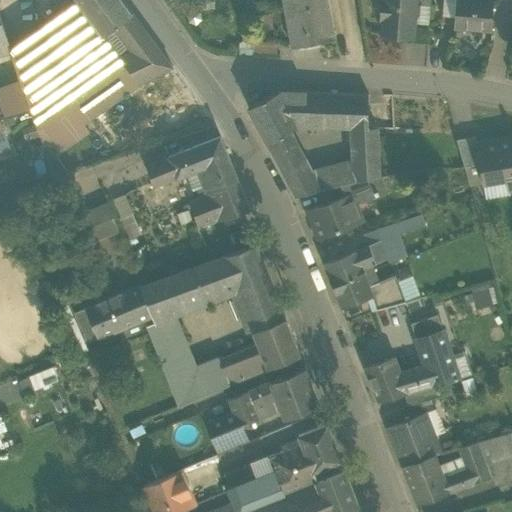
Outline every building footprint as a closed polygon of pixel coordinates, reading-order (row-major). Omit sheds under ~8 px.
[(132,13),(122,0),(78,0),(79,1),(104,34),(113,27),(132,13)] [(283,0),(292,47),(334,40),(326,0),(283,0)] [(385,0),(385,1),(382,0),(381,17),(384,17),(383,34),(412,36),(412,24),(413,13),(416,13),(416,4),(416,0),(385,0)] [(492,0),(443,0),(442,15),(455,16),(454,28),(490,30),(492,0)] [(79,1),(69,7),(72,11),(44,33),(68,62),(104,34),(79,1)] [(413,13),(412,24),(429,25),(430,5),(416,4),(416,13),(413,13)] [(104,34),(68,62),(44,33),(72,11),(69,7),(30,35),(30,36),(73,97),(122,62),(123,63),(124,63),(124,62),(118,54),(128,46),(123,39),(113,27),(104,34)] [(132,13),(113,27),(123,39),(141,25),(132,13)] [(0,55),(11,52),(12,52),(11,49),(0,16),(0,55)] [(30,35),(11,49),(12,52),(11,52),(35,124),(73,97),(30,36),(30,35)] [(150,37),(132,51),(128,46),(118,54),(124,62),(124,63),(138,83),(139,82),(172,67),(150,37)] [(276,42),(243,41),(243,51),(276,52),(276,42)] [(73,97),(35,124),(47,161),(47,162),(89,132),(84,125),(141,84),(139,82),(138,83),(124,63),(123,63),(122,62),(73,97)] [(279,91),(248,107),(267,143),(287,132),(298,126),(279,91)] [(368,93),(279,91),(298,126),(351,128),(367,128),(367,127),(368,93)] [(353,159),(308,171),(318,190),(341,184),(367,178),(380,175),(377,127),(367,127),(367,128),(351,128),(353,159)] [(308,171),(287,132),(267,143),(295,196),(317,190),(318,190),(308,171)] [(475,135),(456,139),(464,166),(479,163),(476,143),(477,143),(475,135)] [(220,136),(167,157),(174,178),(196,169),(203,190),(236,178),(220,136)] [(511,136),(477,143),(476,143),(479,163),(483,182),(507,178),(509,190),(511,189),(511,136)] [(167,157),(146,166),(154,186),(174,178),(167,157)] [(380,175),(367,178),(374,196),(386,191),(380,175)] [(236,178),(203,190),(206,194),(215,221),(249,209),(236,178)] [(323,204),(308,210),(319,238),(361,221),(354,203),(374,196),(367,178),(341,184),(346,195),(323,204)] [(318,190),(317,190),(323,204),(346,195),(341,184),(318,190)] [(206,194),(188,202),(198,228),(215,221),(206,194)] [(119,197),(109,201),(124,235),(134,231),(119,197)] [(107,205),(78,217),(83,229),(95,224),(100,237),(118,230),(107,205)] [(95,224),(83,229),(89,242),(100,237),(95,224)] [(376,234),(379,240),(381,239),(390,262),(406,256),(395,227),(376,234)] [(379,240),(368,245),(375,263),(371,264),(373,269),(390,262),(381,239),(379,240)] [(256,244),(140,286),(152,315),(155,322),(155,323),(174,315),(237,289),(253,330),(285,318),(256,244)] [(368,245),(323,262),(332,284),(373,269),(371,264),(375,263),(368,245)] [(373,269),(332,284),(341,308),(372,295),(382,292),(378,281),(373,269)] [(395,275),(378,281),(382,292),(372,295),(377,309),(405,301),(397,281),(395,275)] [(397,281),(405,301),(419,296),(412,276),(397,281)] [(139,285),(85,308),(97,338),(152,315),(140,286),(139,285)] [(487,290),(473,294),(477,307),(491,303),(487,290)] [(84,351),(64,306),(52,312),(71,356),(84,351)] [(97,338),(85,308),(74,313),(87,343),(97,338)] [(437,314),(411,323),(416,338),(442,329),(437,314)] [(218,357),(195,366),(174,315),(155,323),(155,322),(147,325),(178,406),(228,385),(218,359),(219,359),(218,357)] [(285,318),(253,330),(258,344),(267,367),(299,355),(285,318)] [(416,338),(424,364),(400,371),(394,355),(363,366),(377,401),(403,394),(438,384),(459,378),(451,355),(442,329),(416,338)] [(219,359),(218,359),(228,385),(267,368),(267,367),(267,368),(258,344),(219,359)] [(464,351),(451,355),(459,378),(471,373),(464,351)] [(34,387),(58,378),(54,365),(29,374),(34,387)] [(304,367),(270,381),(277,398),(276,398),(280,410),(284,418),(319,404),(304,367)] [(270,381),(247,391),(254,408),(276,398),(277,398),(270,381)] [(438,384),(403,394),(407,405),(441,395),(438,384)] [(247,391),(227,399),(233,413),(234,413),(239,426),(241,425),(258,418),(254,408),(247,391)] [(276,398),(254,408),(258,418),(280,410),(276,398)] [(423,413),(431,435),(434,434),(444,430),(435,408),(423,413)] [(233,413),(207,423),(219,453),(247,442),(241,425),(239,426),(234,413),(233,413)] [(423,413),(387,427),(402,465),(440,450),(434,434),(431,435),(423,413)] [(327,424),(298,435),(301,443),(312,471),(313,470),(340,460),(327,424)] [(511,430),(477,441),(485,463),(511,455),(511,430)] [(462,456),(439,464),(435,453),(402,465),(417,504),(490,477),(485,463),(477,441),(458,446),(462,456)] [(301,443),(268,456),(274,471),(283,492),(314,479),(316,478),(315,476),(313,470),(312,471),(301,443)] [(343,466),(315,476),(316,478),(314,479),(326,511),(359,511),(359,510),(360,509),(343,466)] [(179,470),(143,486),(153,511),(175,511),(194,504),(179,470)] [(274,471),(227,490),(232,502),(236,511),(242,511),(284,495),(283,492),(274,471)] [(284,495),(242,511),(236,511),(232,502),(207,511),(326,511),(314,479),(283,492),(284,495)]
